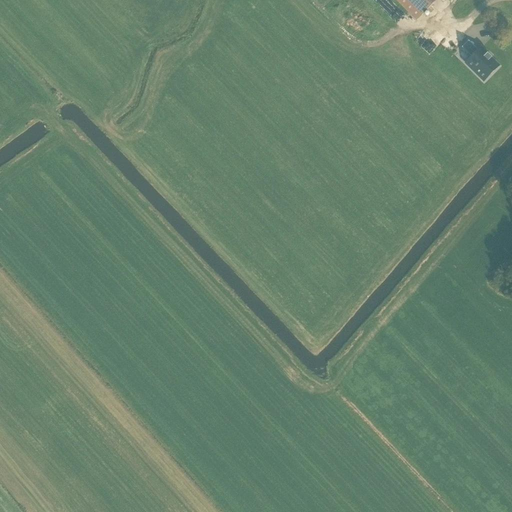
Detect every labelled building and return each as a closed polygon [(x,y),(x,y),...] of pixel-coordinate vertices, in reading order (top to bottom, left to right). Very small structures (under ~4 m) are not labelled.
[(387,0),(371,0),(382,11),(390,3),(387,0)] [(436,0),(394,0),(416,21),(436,0)] [(374,25),(380,18),(368,7),(362,14),(374,25)] [(437,17),(421,24),(426,36),(442,28),(437,17)] [(486,27),(489,25),(481,17),(473,25),(488,42),(494,36),(486,27)] [(426,52),(429,47),(425,44),(428,40),(421,35),(415,44),(426,52)] [(486,44),(492,54),(499,50),(492,40),(486,44)] [(499,65),(481,47),(478,50),(468,41),(461,48),(471,57),(464,64),(483,82),(484,83),(500,66),(499,65)]
